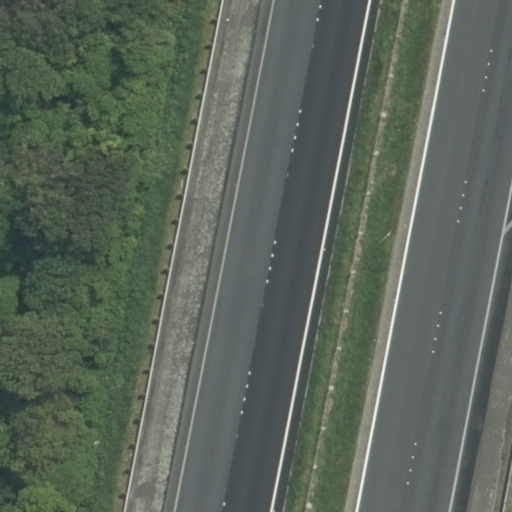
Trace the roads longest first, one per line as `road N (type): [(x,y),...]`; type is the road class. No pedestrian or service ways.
road 1 (motorway): [(223,511),(323,0)]
road 2 (motorway): [(504,0),(405,511)]
